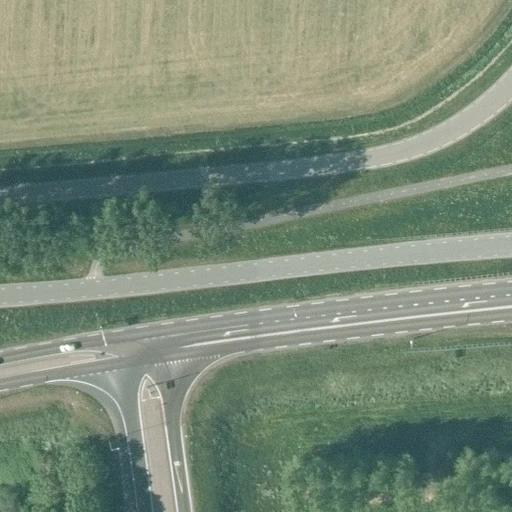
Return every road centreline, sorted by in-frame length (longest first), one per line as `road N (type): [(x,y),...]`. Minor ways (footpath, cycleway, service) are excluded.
road 1 (unclassified): [(0,195),(369,161),(447,135),(511,86)]
road 2 (unclassified): [(0,297),(511,250)]
road 3 (primary): [(161,343),(511,303)]
road 4 (motorway): [(184,511),(161,343)]
road 5 (motorway): [(119,350),(143,511)]
road 6 (primary): [(0,372),(119,350)]
